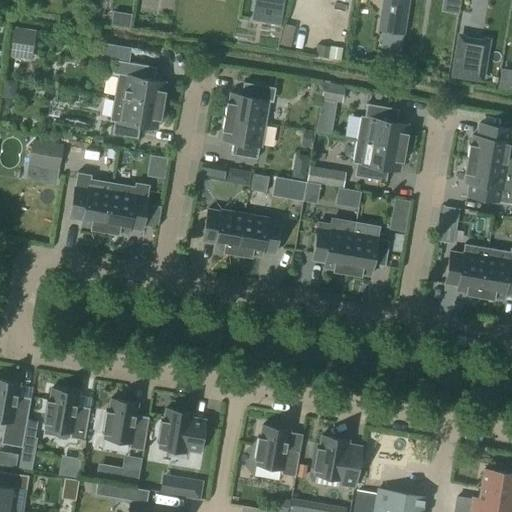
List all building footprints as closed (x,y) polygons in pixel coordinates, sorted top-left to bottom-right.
[(383,0),(378,31),(374,64),(399,68),(407,0),(383,0)] [(461,0),(460,10),(475,12),(476,0),(461,0)] [(253,4),(251,20),(279,25),(282,8),(253,4)] [(8,57),(24,60),(28,32),(12,30),(8,57)] [(459,38),(453,75),(480,80),(487,42),(459,38)] [(341,48),(317,44),(315,56),(339,60),(341,48)] [(177,75),(174,47),(158,49),(162,77),(177,75)] [(117,76),(113,98),(162,106),(164,91),(163,91),(164,83),(153,81),(155,68),(114,61),(111,75),(117,76)] [(497,87),(511,89),(511,71),(500,70),(497,87)] [(3,80),(0,97),(0,98),(13,100),(16,82),(3,80)] [(226,102),(223,117),(264,124),(268,102),(272,103),(274,88),(243,83),(240,96),(229,94),(227,102),(226,102)] [(322,83),(320,99),(335,102),(341,103),(343,87),(322,83)] [(159,121),(162,106),(113,98),(109,121),(113,122),(111,135),(137,139),(139,126),(156,129),(158,121),(159,121)] [(360,116),(356,140),(404,148),(407,133),(405,133),(407,125),(395,123),(397,110),(366,104),(364,117),(360,116)] [(260,147),(264,124),(223,117),(221,132),(222,132),(221,140),(232,142),(230,155),(256,160),(258,147),(260,147)] [(509,142),(511,130),(485,125),(483,138),(471,136),(470,144),(468,144),(466,159),(506,166),(510,142),(509,142)] [(352,150),(352,131),(339,132),(340,150),(352,150)] [(309,147),(312,134),(303,133),(301,146),(309,147)] [(401,163),(404,148),(356,140),(352,163),(356,164),(354,176),(385,182),(387,169),(399,171),(400,163),(401,163)] [(33,141),(29,165),(43,168),(45,156),(58,158),(60,146),(33,141)] [(502,188),(506,166),(466,159),(463,174),(465,174),(463,182),(475,184),(472,197),(504,203),(506,189),(502,188)] [(198,178),(223,183),(225,168),(201,164),(198,178)] [(324,185),(337,187),(342,188),(344,173),(326,170),(308,167),(305,182),(320,184),(324,185)] [(103,232),(112,183),(90,179),(90,175),(76,173),(69,212),(82,215),(80,226),(89,228),(88,229),(103,232)] [(249,190),(265,193),(268,177),(252,174),(249,190)] [(134,187),(112,183),(103,232),(118,234),(119,233),(127,234),(129,223),(142,225),(149,185),(134,183),(134,187)] [(439,228),(455,230),(459,209),(443,206),(439,228)] [(236,255),(243,214),(220,210),(220,212),(207,210),(202,235),(215,238),(213,249),(221,251),(221,252),(236,255)] [(275,248),(279,222),(266,220),(266,218),(243,214),(236,255),(251,257),(251,256),(260,257),(262,246),(275,248)] [(346,274),(353,233),(331,229),(331,225),(317,223),(312,254),(325,257),(323,268),(331,270),(331,271),(346,274)] [(376,237),(353,233),(346,274),(361,276),(361,275),(369,277),(371,265),(384,267),(388,241),(376,239),(376,237)] [(478,297),(487,249),(464,244),(462,254),(449,252),(445,278),(457,280),(455,292),(464,293),(463,294),(478,297)] [(509,252),(487,249),(478,297),(493,299),(494,298),(502,300),(504,288),(511,289),(511,248),(510,248),(509,252)] [(0,420),(4,421),(0,444),(21,448),(23,436),(26,420),(30,399),(17,396),(19,384),(0,380),(0,420)] [(46,400),(42,424),(44,424),(44,428),(70,433),(69,438),(83,441),(89,409),(76,407),(78,394),(50,389),(48,401),(46,400)] [(105,411),(101,434),(103,434),(103,438),(129,443),(128,448),(142,451),(148,418),(135,416),(137,404),(109,400),(107,411),(105,411)] [(160,420),(156,444),(158,444),(158,448),(185,453),(186,451),(199,453),(203,427),(190,425),(192,414),(164,409),(162,420),(160,420)] [(36,422),(26,420),(23,436),(33,438),(36,422)] [(257,437),(253,460),(255,461),(254,465),(281,469),(280,475),(294,477),(298,452),(286,449),(289,431),(261,426),(259,437),(257,437)] [(316,447),(312,471),(314,471),(314,475),(340,480),(339,485),(353,488),(359,455),(346,452),(348,441),(320,436),(318,448),(316,447)] [(0,510),(6,511),(7,511),(12,484),(26,486),(28,474),(2,470),(0,482),(0,481),(0,510)] [(472,498),(469,511),(511,511),(511,474),(483,470),(478,499),(472,498)] [(189,481),(186,497),(198,499),(200,483),(189,481)] [(148,491),(116,486),(114,498),(146,503),(148,491)] [(420,511),(423,496),(377,489),(373,511),(420,511)] [(342,511),(344,508),(314,503),(290,499),(290,501),(287,511),(342,511)]
